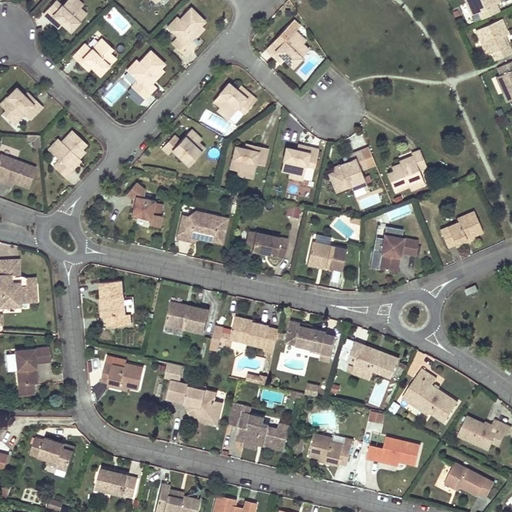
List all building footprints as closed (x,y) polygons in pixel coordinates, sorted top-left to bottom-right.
[(86,6),(79,0),(67,0),(61,6),(54,0),(42,13),(49,19),(53,15),(62,24),(71,33),(87,16),(82,10),(86,6)] [(478,11),(482,20),(501,12),(497,3),(495,0),(463,0),(470,15),(478,11)] [(206,18),(194,7),(185,17),(182,15),(170,28),(179,36),(174,42),(187,54),(192,48),(187,44),(196,35),(205,26),(201,23),(206,18)] [(62,24),(53,15),(49,19),(58,29),(62,24)] [(491,52),(494,61),(511,52),(511,49),(509,44),(505,46),(501,36),(505,34),(508,33),(502,18),(475,29),(486,54),(491,52)] [(303,41),(293,32),(283,42),(275,35),(262,49),(270,56),(273,53),(282,61),(291,70),(309,52),(301,44),(303,41)] [(505,46),(509,44),(505,34),(501,36),(505,46)] [(196,35),(187,44),(192,48),(200,40),(196,35)] [(112,52),(101,41),(91,50),(85,44),(72,57),(79,64),(82,61),(90,68),(99,77),(114,62),(108,56),(112,52)] [(166,63),(154,51),(145,61),(141,58),(129,71),(138,80),(133,85),(147,98),(152,92),(147,88),(154,80),(163,70),(161,68),(166,63)] [(282,61),(273,53),(270,56),(278,64),(282,61)] [(511,97),(511,60),(495,68),(498,75),(493,77),(504,101),(511,97)] [(90,68),(82,61),(79,64),(87,71),(90,68)] [(159,84),(154,80),(147,88),(152,92),(159,84)] [(258,98),(252,92),(246,98),(237,90),(230,83),(216,99),(223,105),(220,109),(231,118),(240,107),(245,112),(258,98)] [(252,92),(242,84),(237,90),(246,98),(252,92)] [(41,106),(35,100),(30,105),(20,95),(13,88),(0,100),(0,106),(3,110),(0,113),(0,114),(10,125),(22,114),(28,120),(41,106)] [(35,100),(25,91),(20,95),(30,105),(35,100)] [(204,140),(193,129),(183,140),(176,133),(164,146),(171,153),(174,149),(185,160),(191,155),(196,160),(205,151),(199,145),(204,140)] [(83,144),(70,132),(60,142),(56,138),(46,149),(56,159),(49,166),(63,180),(70,173),(66,169),(75,161),(83,152),(79,148),(83,144)] [(40,135),(28,134),(27,141),(34,141),(34,148),(42,148),(40,135)] [(256,147),(243,143),(242,150),(254,153),(256,147)] [(311,147),(299,144),(297,151),(310,154),(311,147)] [(264,149),(256,147),(254,153),(242,150),(231,147),(225,168),(237,171),(236,175),(248,178),(252,164),(259,165),(264,149)] [(321,149),(311,147),(310,154),(297,151),(286,149),(281,170),(290,172),(289,178),(306,182),(309,167),(316,169),(321,149)] [(375,164),(369,147),(361,150),(367,167),(375,164)] [(361,150),(352,154),(354,159),(344,163),(334,167),(336,172),(331,175),(337,191),(351,186),(352,188),(364,184),(359,170),(367,167),(361,150)] [(418,150),(410,153),(412,159),(401,163),(391,167),(394,172),(388,174),(394,191),(408,185),(409,188),(421,184),(416,170),(425,167),(418,150)] [(1,154),(0,155),(0,179),(1,176),(15,182),(30,187),(37,168),(1,154)] [(354,159),(352,154),(342,158),(344,163),(354,159)] [(196,160),(191,155),(185,160),(191,165),(196,160)] [(75,161),(66,169),(70,173),(79,165),(75,161)] [(1,176),(0,179),(0,180),(13,186),(15,182),(1,176)] [(143,190),(133,181),(124,192),(132,199),(129,214),(149,220),(148,223),(159,226),(161,216),(160,215),(161,211),(152,208),(154,201),(154,200),(141,197),(143,190)] [(152,208),(161,211),(163,204),(154,201),(152,208)] [(289,206),(286,216),(299,219),(302,209),(289,206)] [(474,236),(484,231),(475,209),(456,217),(458,223),(441,230),(448,246),(455,243),(474,236)] [(186,218),(198,220),(207,213),(197,211),(186,218)] [(218,216),(207,213),(198,220),(186,218),(182,217),(177,238),(193,242),(195,232),(202,234),(201,237),(221,242),(226,222),(217,220),(218,216)] [(350,222),(360,224),(360,217),(351,215),(350,222)] [(387,228),(386,233),(403,237),(405,231),(387,228)] [(253,246),(256,231),(248,229),(245,244),(253,246)] [(284,258),(288,238),(256,231),(253,246),(252,251),(284,258)] [(195,232),(193,242),(201,237),(202,234),(195,232)] [(315,233),(313,239),(330,242),(331,236),(315,233)] [(386,233),(384,233),(383,240),(377,268),(393,271),(396,257),(401,258),(403,252),(414,254),(417,240),(403,237),(386,233)] [(476,240),(474,236),(455,243),(457,248),(476,240)] [(377,268),(383,240),(377,238),(371,266),(377,268)] [(347,247),(312,240),(309,257),(328,261),(328,264),(343,267),(347,247)] [(328,261),(309,257),(308,263),(327,267),(328,264),(328,261)] [(399,272),(401,258),(396,257),(393,271),(399,272)] [(0,304),(19,304),(18,300),(34,299),(34,283),(18,284),(18,277),(18,274),(13,274),(12,258),(0,258),(0,304)] [(332,269),(331,281),(338,281),(340,270),(332,269)] [(124,314),(120,280),(97,282),(98,296),(102,295),(104,315),(105,325),(120,324),(119,314),(124,314)] [(478,291),(475,285),(464,290),(467,295),(478,291)] [(98,316),(104,315),(102,295),(98,296),(95,296),(98,316)] [(186,308),(186,304),(169,300),(168,304),(186,308)] [(207,309),(186,304),(186,308),(168,304),(164,324),(202,334),(207,309)] [(251,326),(251,322),(233,317),(231,324),(250,329),(251,326)] [(300,322),(289,319),(283,340),(308,347),(307,349),(320,352),(319,356),(329,359),(336,330),(326,328),(325,330),(299,324),(300,322)] [(251,326),(250,329),(231,324),(228,335),(220,333),(216,346),(227,349),(230,341),(262,349),(263,344),(272,346),(275,333),(266,331),(267,330),(251,326)] [(396,357),(354,340),(345,360),(389,378),(396,357)] [(26,366),(32,366),(32,360),(45,360),(45,345),(13,347),(14,392),(26,391),(26,382),(27,381),(26,366)] [(170,363),(166,377),(177,380),(180,365),(170,363)] [(125,388),(137,391),(142,369),(125,366),(124,369),(102,364),(98,381),(105,383),(125,388)] [(434,378),(420,368),(415,374),(421,378),(413,390),(407,386),(400,397),(424,414),(427,412),(441,422),(455,401),(430,384),(434,378)] [(263,383),(265,375),(259,374),(259,376),(245,373),(244,379),(263,383)] [(421,378),(415,374),(407,386),(413,390),(421,378)] [(221,413),(224,402),(216,400),(217,392),(206,389),(207,386),(191,383),(190,385),(173,381),(168,398),(185,402),(193,404),(195,407),(191,410),(196,418),(202,413),(210,416),(217,412),(221,413)] [(307,381),(305,393),(318,395),(319,383),(307,381)] [(125,388),(105,383),(103,389),(124,394),(125,388)] [(288,397),(301,400),(303,393),(290,390),(288,397)] [(193,404),(185,402),(191,410),(195,407),(193,404)] [(264,423),(265,417),(248,413),(250,405),(234,402),(230,417),(241,420),(240,426),(236,439),(245,441),(257,444),(259,440),(267,442),(266,446),(283,450),(289,425),(280,423),(279,427),(264,423)] [(370,409),(369,419),(383,421),(384,410),(370,409)] [(215,423),(216,417),(221,413),(217,412),(210,416),(202,413),(196,418),(215,423)] [(481,422),(465,415),(456,435),(487,450),(490,442),(496,429),(503,433),(506,434),(510,426),(493,418),(490,423),(489,426),(481,422)] [(241,420),(230,417),(229,423),(240,426),(241,420)] [(312,429),(307,453),(316,455),(337,461),(343,462),(348,444),(329,439),(330,434),(312,429)] [(496,429),(490,442),(497,446),(503,433),(496,429)] [(303,450),(305,437),(296,435),(293,448),(303,450)] [(418,443),(384,435),(381,447),(369,444),(366,457),(378,460),(379,456),(397,461),(413,465),(418,443)] [(64,444),(45,437),(44,439),(35,436),(29,453),(47,459),(57,463),(56,467),(66,470),(72,452),(63,449),(64,444)] [(243,446),(256,449),(257,444),(245,441),(243,446)] [(72,452),(74,447),(64,444),(63,449),(72,452)] [(337,461),(316,455),(315,460),(336,465),(337,461)] [(379,456),(378,460),(396,465),(397,461),(379,456)] [(488,480),(452,462),(441,481),(451,488),(454,482),(460,485),(475,494),(476,491),(481,494),(488,480)] [(135,478),(98,469),(93,490),(130,499),(135,478)] [(0,480),(0,491),(5,494),(9,482),(0,479),(0,480)] [(460,485),(454,482),(451,488),(457,491),(460,485)] [(166,489),(167,485),(159,483),(154,508),(161,509),(160,511),(193,511),(197,499),(180,496),(180,498),(165,494),(166,489)] [(180,498),(180,496),(181,493),(166,489),(165,494),(180,498)] [(234,497),(215,493),(210,511),(252,511),(255,501),(243,499),(241,507),(232,505),(234,497)] [(49,497),(45,505),(59,511),(63,502),(49,497)]
